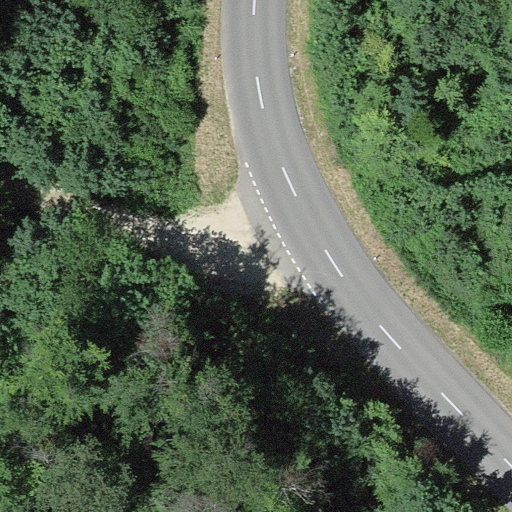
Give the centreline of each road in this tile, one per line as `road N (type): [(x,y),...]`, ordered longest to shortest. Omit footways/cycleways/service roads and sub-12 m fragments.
road 1 (tertiary): [(254,0),(256,83),(276,158),(320,246),(369,312),(511,468)]
road 2 (track): [(320,246),(161,243),(0,175)]
